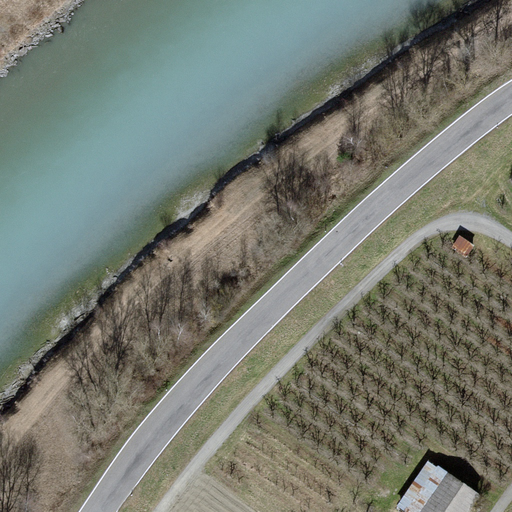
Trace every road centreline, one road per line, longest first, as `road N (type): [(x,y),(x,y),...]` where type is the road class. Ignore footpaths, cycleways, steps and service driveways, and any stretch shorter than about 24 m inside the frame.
road 1 (tertiary): [(511,97),(450,141),(217,361),(98,511)]
road 2 (track): [(160,511),(239,415),(415,241),(450,227),(478,229),(511,248)]
